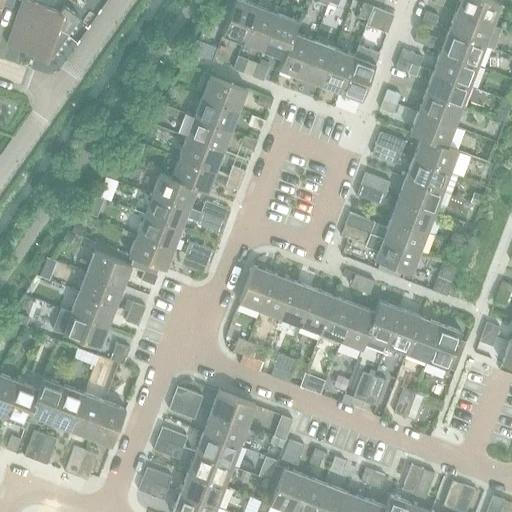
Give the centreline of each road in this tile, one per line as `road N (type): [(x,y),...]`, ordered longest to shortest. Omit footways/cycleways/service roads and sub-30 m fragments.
road 1 (residential): [(511,482),(170,348)]
road 2 (residential): [(106,511),(170,348)]
road 3 (residential): [(246,222),(279,133),(345,158)]
road 4 (residential): [(345,158),(310,247),(246,222)]
road 5 (residential): [(170,348),(218,288),(246,222)]
